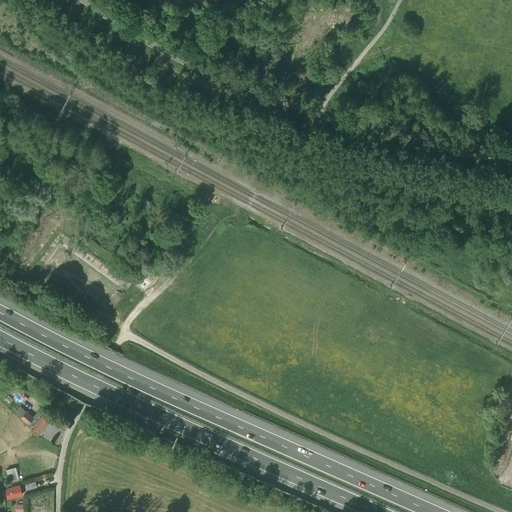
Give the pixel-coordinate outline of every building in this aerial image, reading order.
[(146,278),(149,274),(144,270),(141,274),(146,278)] [(28,423),(27,424),(30,428),(38,434),(51,420),(40,411),(34,418),(26,411),(21,417),(28,423)] [(10,478),(19,477),(17,466),(8,468),(10,478)] [(5,488),(8,498),(21,494),(19,485),(5,488)] [(23,511),(23,503),(16,503),(15,511),(23,511)]
